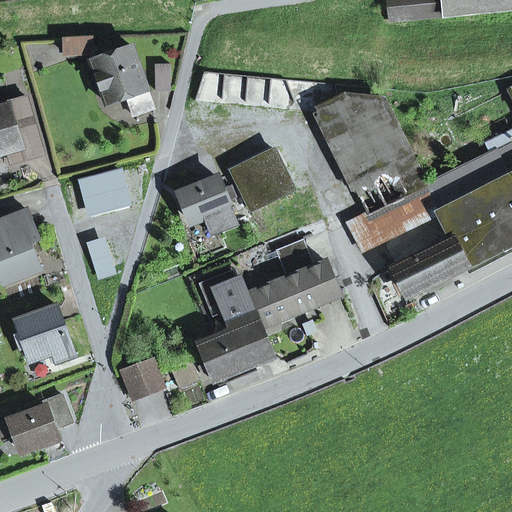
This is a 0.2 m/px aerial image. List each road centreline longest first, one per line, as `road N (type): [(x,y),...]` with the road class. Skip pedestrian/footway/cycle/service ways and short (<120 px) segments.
road 1 (tertiary): [(511,281),(328,372),(102,456)]
road 2 (residential): [(273,0),(202,11),(104,367)]
road 3 (residential): [(50,187),(104,367)]
